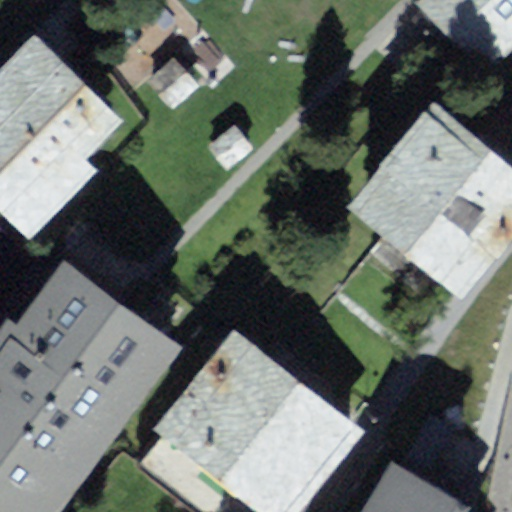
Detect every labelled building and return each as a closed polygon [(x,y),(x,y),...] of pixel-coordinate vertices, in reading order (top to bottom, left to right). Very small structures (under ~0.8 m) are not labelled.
[(511,40),(511,0),(425,0),(418,7),(479,71),(511,40)] [(22,27),(0,47),(0,222),(8,230),(77,164),(69,148),(107,113),(22,27)] [(511,191),(415,109),(334,209),(444,298),(511,213),(511,191)] [(0,316),(0,511),(49,511),(169,336),(45,252),(0,316)] [(223,334),(148,433),(157,440),(142,459),(206,511),(222,492),(246,511),(288,511),(355,431),(223,334)] [(408,511),(365,486),(349,511),(408,511)]
